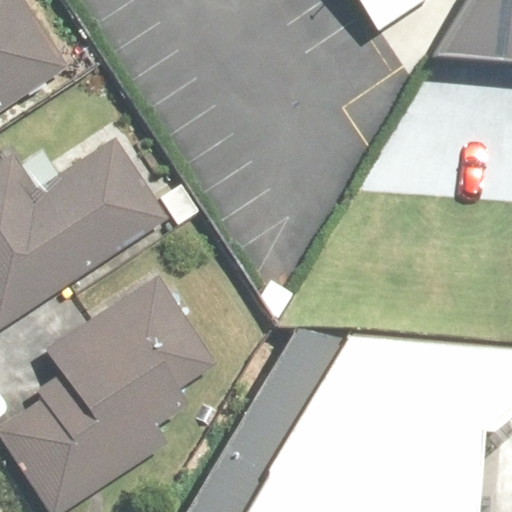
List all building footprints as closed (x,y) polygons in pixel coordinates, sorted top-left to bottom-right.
[(511,0),(259,0),(327,115),(357,98),(511,110),(511,0)] [(92,260),(46,184),(0,212),(0,329),(8,325),(2,315),(92,260)] [(511,255),(475,255),(474,381),(511,381),(511,255)] [(0,389),(0,511),(44,511),(89,482),(93,466),(116,451),(98,424),(135,400),(89,331),(0,389)] [(459,391),(275,379),(203,511),(420,511),(424,478),(459,465),(459,391)]
